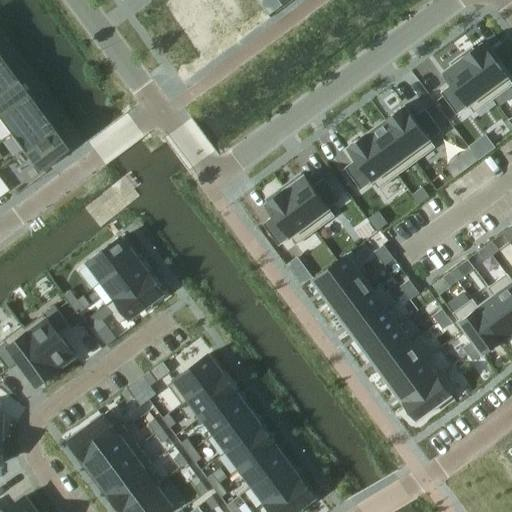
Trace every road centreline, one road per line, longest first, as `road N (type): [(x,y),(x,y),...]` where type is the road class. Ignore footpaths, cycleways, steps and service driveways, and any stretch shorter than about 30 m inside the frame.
road 1 (tertiary): [(452,0),(212,180)]
road 2 (residential): [(167,318),(33,421),(28,456),(70,511)]
road 3 (residential): [(317,0),(160,111)]
road 4 (residential): [(361,511),(511,414)]
road 5 (residential): [(0,224),(137,127)]
road 6 (tertiary): [(160,111),(77,0)]
